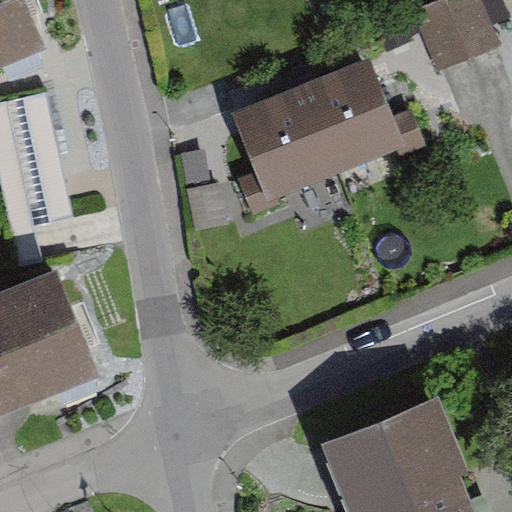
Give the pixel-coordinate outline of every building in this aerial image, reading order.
[(0,0),(0,70),(46,51),(23,0),(0,0)] [(441,0),(415,11),(440,72),(472,59),(446,0),(441,0)] [(446,0),(472,59),(502,46),(482,0),(446,0)] [(367,62),(299,90),(334,175),(402,146),(367,62)] [(299,90),(230,118),(265,203),(334,175),(299,90)] [(54,270),(0,291),(0,412),(96,374),(54,270)] [(479,511),(434,398),(322,442),(350,511),(479,511)]
